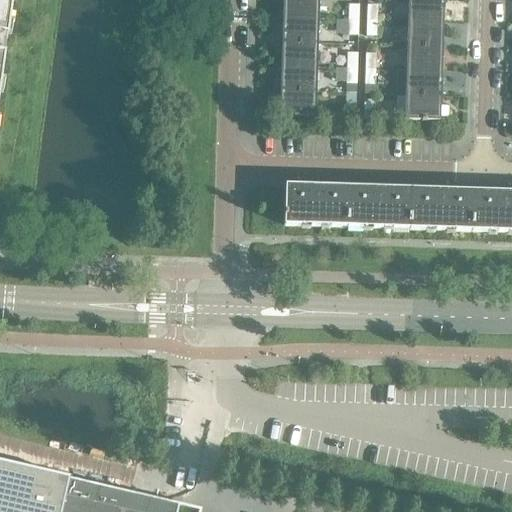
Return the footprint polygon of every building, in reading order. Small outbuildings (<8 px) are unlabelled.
[(0,0),(0,84),(4,55),(0,54),(0,51),(2,37),(7,38),(11,0),(0,0)] [(317,20),(317,0),(282,0),(282,19),(317,20)] [(442,24),(442,0),(408,0),(408,23),(442,24)] [(358,6),(348,6),(348,21),(358,21),(358,6)] [(368,7),(367,22),(376,22),(377,7),(368,7)] [(316,44),(317,20),(282,19),(282,43),(316,44)] [(358,36),(358,21),(348,21),(347,36),(358,36)] [(376,37),(376,22),(367,22),(366,37),(376,37)] [(441,48),(442,24),(408,23),(407,47),(441,48)] [(315,68),(316,44),(282,43),(281,67),(315,68)] [(441,73),(441,48),(407,47),(406,71),(441,73)] [(347,54),(347,69),(356,69),(357,55),(347,54)] [(366,55),(366,70),(375,71),(375,56),(366,55)] [(314,93),(315,68),(281,67),(280,92),(314,93)] [(356,84),(356,69),(347,69),(346,84),(356,84)] [(374,85),(375,71),(366,70),(365,85),(374,85)] [(440,97),(441,73),(406,71),(405,96),(440,97)] [(313,117),(314,93),(280,92),(279,117),(293,117),(293,118),(297,118),(297,117),(314,118),(314,117),(313,117)] [(439,122),(440,97),(405,96),(405,120),(404,120),(404,121),(422,121),(422,122),(426,122),(439,122)] [(345,119),(355,119),(356,103),(346,103),(345,119)] [(364,104),(363,120),(373,120),(374,104),(364,104)] [(347,190),(284,188),(283,227),(346,229),(347,190)] [(410,192),(347,190),(346,229),(408,231),(410,192)] [(472,194),(410,192),(408,231),(471,233),(472,194)] [(511,194),(472,194),(471,233),(511,234),(511,194)] [(199,511),(200,511),(0,465),(0,511),(199,511)]
